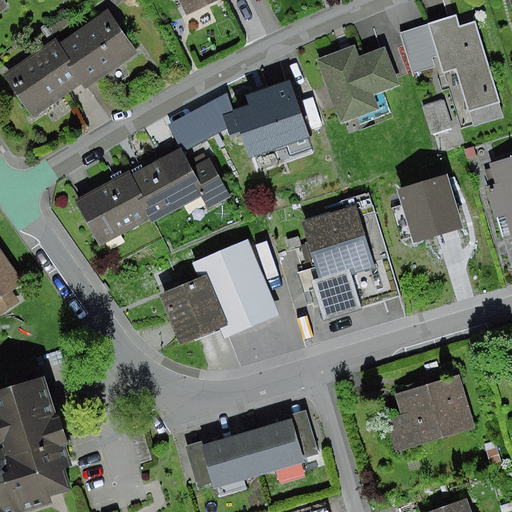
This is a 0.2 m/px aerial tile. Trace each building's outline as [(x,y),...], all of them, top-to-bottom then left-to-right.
[(0,0),(0,14),(10,7),(4,0),(0,0)] [(171,0),(172,0),(181,0),(188,14),(217,0),(171,0)] [(107,11),(57,47),(83,83),(87,88),(137,53),(107,11)] [(457,15),(428,24),(438,56),(444,76),(455,73),(467,112),(500,102),(476,22),(460,27),(457,15)] [(438,56),(428,24),(400,32),(412,74),(434,67),(432,58),(438,56)] [(54,42),(4,75),(32,117),(83,83),(57,47),(54,42)] [(353,45),(319,58),(341,119),(375,107),(371,95),(399,85),(385,47),(358,57),(353,45)] [(248,106),(232,112),(249,160),(275,151),(280,164),(314,152),(289,81),(245,96),(248,106)] [(225,95),(173,123),(186,150),(233,123),(225,95)] [(443,101),(423,107),(431,134),(451,128),(443,101)] [(181,147),(129,175),(153,218),(155,222),(202,196),(208,208),(229,197),(208,158),(191,167),(181,147)] [(473,147),(464,150),(467,159),(475,156),(473,147)] [(506,216),(511,236),(511,156),(489,163),(496,185),(486,188),(495,219),(506,216)] [(128,172),(75,201),(100,247),(153,218),(129,175),(128,172)] [(447,175),(397,190),(413,244),(463,229),(447,175)] [(356,206),(302,222),(315,269),(298,274),(303,293),(314,289),(323,320),(401,298),(374,205),(357,210),(356,206)] [(247,241),(194,265),(200,278),(222,328),(227,340),(280,316),(247,241)] [(11,290),(22,282),(0,250),(0,313),(1,315),(20,302),(11,290)] [(222,328),(200,278),(158,295),(180,345),(222,328)] [(412,417),(396,422),(405,451),(484,428),(469,377),(405,396),(412,417)] [(0,511),(26,511),(52,504),(49,496),(57,494),(70,490),(63,468),(71,465),(65,446),(69,445),(60,417),(57,418),(45,381),(15,390),(0,395),(0,511)] [(292,418),(303,458),(319,453),(306,410),(291,415),(292,418)] [(292,418),(250,431),(263,474),(304,462),(303,458),(292,418)] [(127,427),(138,463),(152,459),(140,423),(127,427)] [(250,431),(201,445),(213,485),(214,489),(263,474),(250,431)] [(197,489),(213,485),(201,445),(200,442),(185,446),(197,489)] [(494,442),(485,445),(490,464),(500,461),(494,442)] [(428,511),(470,511),(466,499),(428,511)] [(511,511),(511,502),(500,506),(501,511),(511,511)]
